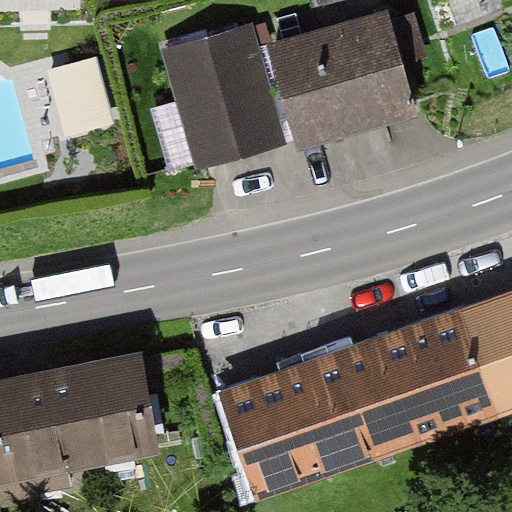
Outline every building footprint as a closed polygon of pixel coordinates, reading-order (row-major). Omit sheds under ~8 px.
[(398,13),(270,47),(297,148),(425,114),(398,13)] [(283,141),(250,24),(163,48),(196,165),(283,141)] [(106,123),(89,61),(52,72),(70,133),(106,123)] [(409,436),(511,400),(511,298),(377,346),(409,436)] [(258,489),(409,436),(377,346),(228,400),(258,489)] [(138,362),(0,387),(0,470),(153,443),(138,362)]
